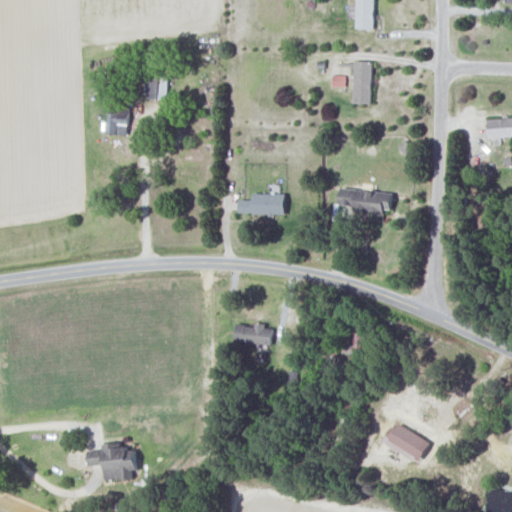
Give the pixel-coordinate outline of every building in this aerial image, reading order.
[(375,28),(375,0),(357,0),(357,28),(375,28)] [(373,104),(374,61),(356,60),(355,103),(373,104)] [(148,98),(168,99),(169,75),(149,75),(148,98)] [(109,133),(129,134),(130,107),(110,106),(109,133)] [(511,135),(511,117),(489,118),(489,137),(511,135)] [(386,215),(387,208),(393,209),(395,194),(343,187),(341,204),(355,205),(354,211),(386,215)] [(254,199),(240,199),(240,213),(287,214),(287,193),(254,193),(254,199)] [(236,341),(272,345),(274,327),(238,323),(236,341)] [(421,463),(433,443),(400,422),(395,429),(391,426),(383,440),(421,463)] [(107,479),(135,478),(135,470),(138,470),(137,447),(123,448),(122,443),(103,444),(103,449),(90,450),(90,466),(106,465),(107,479)]
